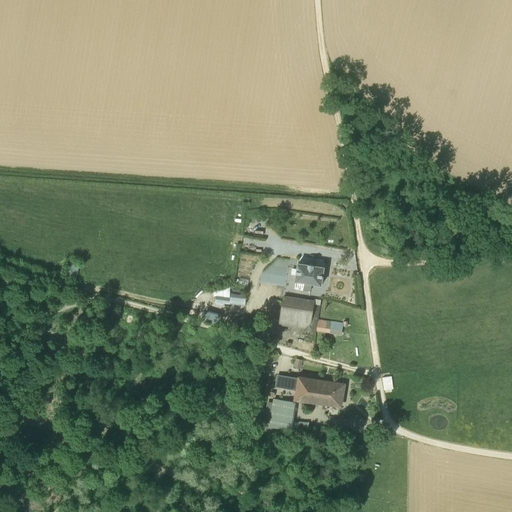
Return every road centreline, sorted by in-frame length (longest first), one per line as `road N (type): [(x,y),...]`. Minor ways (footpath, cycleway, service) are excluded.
road 1 (track): [(377,375),(96,299)]
road 2 (track): [(364,265),(317,0)]
road 3 (track): [(511,455),(387,434),(377,375)]
road 4 (track): [(96,289),(264,310)]
road 5 (track): [(511,248),(364,265)]
